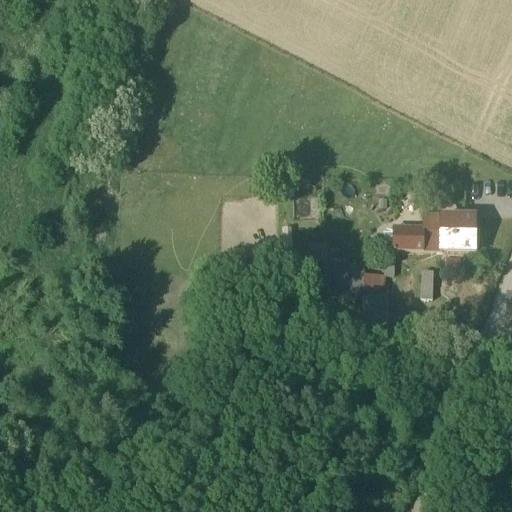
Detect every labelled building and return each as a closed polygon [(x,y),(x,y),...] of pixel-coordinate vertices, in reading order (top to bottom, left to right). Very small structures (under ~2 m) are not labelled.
[(422,229),(395,229),(394,250),(441,251),(442,216),(442,215),(423,214),(422,229)] [(475,216),(442,216),(441,251),(474,251),(475,216)] [(386,250),(394,250),(395,229),(386,229),(383,232),(382,247),(386,250)] [(332,287),(348,288),(347,294),(364,294),(365,262),(333,261),(332,287)] [(380,293),(383,293),(383,276),(374,276),(373,293),(380,293)]
